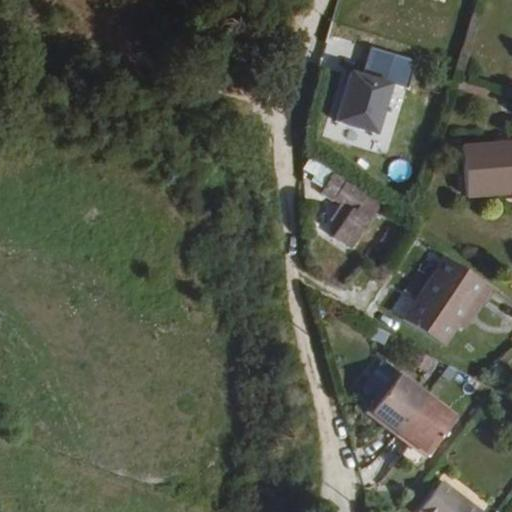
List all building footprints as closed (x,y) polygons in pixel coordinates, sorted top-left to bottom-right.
[(391,79),(350,68),(335,117),(377,131),(391,79)] [(460,79),(457,88),(483,98),(487,88),(460,79)] [(511,138),(459,144),(464,190),(511,184),(511,138)] [(327,196),(339,205),(322,231),(339,244),(363,209),(349,200),(354,191),(336,179),(339,176),(326,168),(311,190),(323,199),(327,196)] [(485,284),(432,255),(396,321),(443,347),(456,325),(471,298),(476,300),(485,284)] [(471,298),(456,325),(461,328),(476,300),(471,298)] [(463,406),(409,363),(381,399),(435,441),(463,406)] [(481,511),(493,498),(453,466),(428,498),(445,511),(481,511)]
